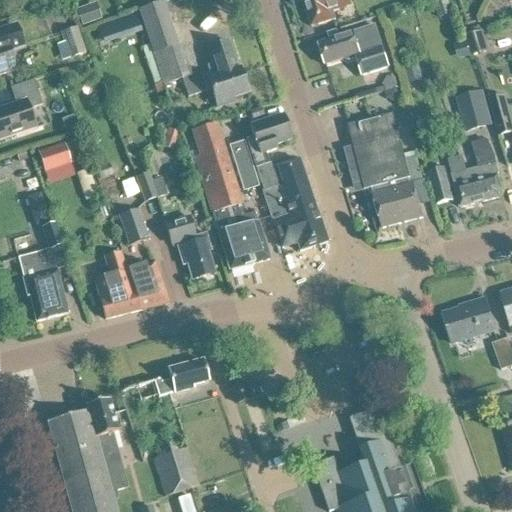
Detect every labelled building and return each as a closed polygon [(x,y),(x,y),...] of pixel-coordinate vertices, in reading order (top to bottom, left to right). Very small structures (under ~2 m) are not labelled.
[(334,14),(352,8),(349,0),(302,0),(312,29),(336,22),(334,14)] [(453,16),(446,0),(445,0),(433,5),(439,21),(453,16)] [(163,4),(138,13),(162,84),(153,87),(156,95),(165,92),(164,87),(181,82),(187,100),(206,94),(206,93),(211,92),(217,109),(234,104),(233,100),(247,95),(239,72),(237,72),(227,43),(207,50),(212,66),(207,67),(210,77),(189,83),(178,48),(163,4)] [(99,22),(94,6),(76,12),(81,27),(99,22)] [(101,41),(138,29),(134,17),(97,29),(101,41)] [(0,77),(15,73),(9,53),(21,49),(14,28),(0,33),(0,77)] [(388,70),(377,36),(375,30),(367,33),(369,39),(356,43),(354,35),(318,46),(325,68),(345,61),(348,63),(357,61),(362,78),(388,70)] [(86,60),(77,32),(59,37),(62,45),(57,47),(63,67),(86,60)] [(481,34),(467,38),(473,57),(486,53),(481,34)] [(471,57),(467,43),(455,46),(459,61),(471,57)] [(409,86),(420,82),(416,69),(404,72),(409,86)] [(393,77),(389,78),(384,88),(385,92),(396,89),(393,77)] [(28,112),(41,107),(33,83),(10,90),(15,105),(0,110),(0,142),(35,131),(28,112)] [(399,102),(395,90),(383,93),(385,100),(391,104),(399,102)] [(492,129),(483,94),(456,101),(466,136),(492,129)] [(499,138),(511,134),(511,128),(504,101),(489,104),(499,138)] [(252,123),(264,119),(261,110),(249,114),(252,123)] [(403,150),(394,115),(348,128),(364,192),(372,190),(374,196),(373,196),(383,231),(423,220),(413,185),(411,186),(409,180),(403,150)] [(246,143),(248,151),(255,172),(256,171),(268,167),(265,156),(277,152),(275,147),(291,142),(283,117),(249,128),(253,141),(246,143)] [(241,207),(217,127),(192,134),(199,159),(194,161),(211,216),(217,235),(229,272),(268,262),(257,225),(256,225),(253,216),(243,219),(240,207),(241,207)] [(173,152),(179,134),(169,131),(163,149),(173,152)] [(498,195),(503,193),(498,178),(499,175),(496,165),(494,158),(487,143),(473,147),(479,170),(473,171),(482,204),(499,200),(498,195)] [(228,149),(240,187),(255,182),(244,144),(228,149)] [(62,146),(37,153),(45,175),(70,167),(62,146)] [(482,204),(473,171),(466,173),(462,159),(449,163),(452,173),(453,177),(451,177),(460,210),(482,204)] [(319,221),(298,162),(270,172),(268,167),(256,171),(263,194),(262,194),(281,250),(296,245),(299,254),(327,245),(320,220),(319,221)] [(99,175),(101,182),(115,177),(112,170),(99,175)] [(438,207),(453,203),(444,170),(429,174),(438,207)] [(85,203),(97,199),(89,172),(77,176),(85,203)] [(166,197),(160,181),(151,184),(148,176),(135,181),(144,205),(166,197)] [(40,194),(26,199),(29,209),(46,211),(40,194)] [(129,248),(148,242),(137,212),(118,218),(129,248)] [(192,282),(214,276),(208,255),(210,250),(207,241),(206,237),(195,240),(190,224),(189,220),(165,227),(166,232),(171,247),(181,244),(183,248),(177,250),(183,268),(187,266),(192,282)] [(42,230),(41,231),(48,253),(63,248),(56,226),(54,226),(42,230)] [(141,313),(130,270),(128,270),(123,251),(106,255),(111,275),(98,279),(94,283),(105,322),(141,313)] [(36,325),(67,316),(56,272),(44,276),(39,255),(18,260),(23,282),(27,298),(29,299),(36,325)] [(169,306),(158,262),(130,270),(141,313),(169,306)] [(511,328),(511,327),(511,293),(502,297),(511,328)] [(452,346),(494,334),(485,302),(466,307),(467,310),(444,316),(452,346)] [(511,369),(511,352),(508,341),(492,346),(502,373),(511,369)] [(193,389),(208,384),(202,363),(167,372),(170,382),(161,385),(160,381),(119,394),(142,465),(152,462),(184,452),(168,398),(174,396),(175,397),(194,391),(193,389)] [(255,382),(248,384),(244,386),(250,402),(261,399),(257,388),(255,382)] [(238,406),(248,403),(242,386),(232,390),(238,406)] [(70,511),(152,511),(152,508),(139,511),(114,511),(112,502),(118,501),(116,493),(127,490),(112,436),(117,435),(108,401),(85,408),(87,414),(47,425),(70,511)] [(428,511),(422,494),(411,465),(410,465),(411,467),(399,471),(378,410),(348,421),(364,466),(337,475),(332,460),(311,468),(326,511),(335,511),(337,511),(428,511)] [(184,452),(152,462),(164,500),(198,489),(186,451),(184,452)]
